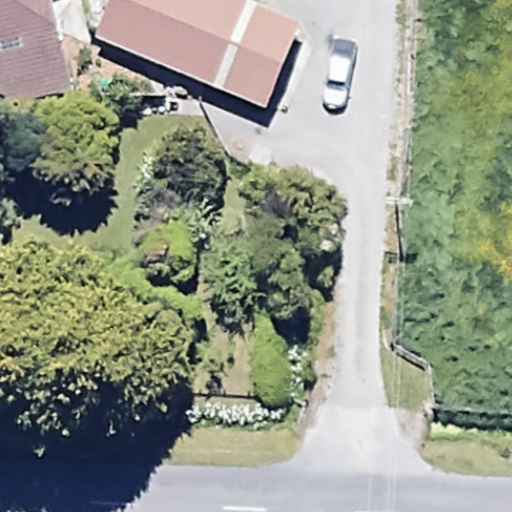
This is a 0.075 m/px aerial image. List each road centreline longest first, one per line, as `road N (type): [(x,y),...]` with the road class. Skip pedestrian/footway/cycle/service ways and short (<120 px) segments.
road 1 (unknown): [(348,511),(369,0)]
road 2 (tertiary): [(369,511),(0,497)]
